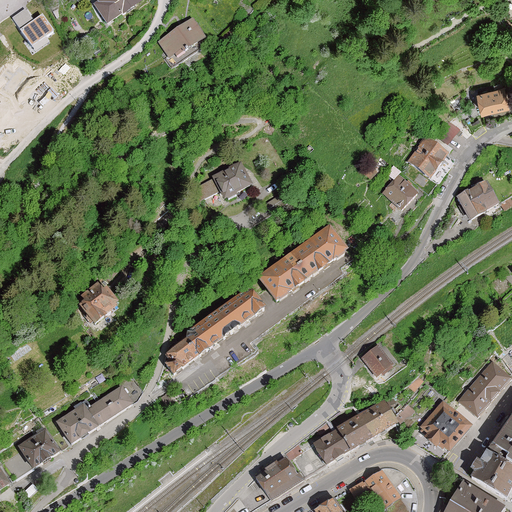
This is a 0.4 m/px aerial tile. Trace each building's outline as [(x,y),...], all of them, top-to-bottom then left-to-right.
[(143,0),(96,0),(99,3),(95,6),(107,25),(143,0)] [(21,32),(34,23),(25,11),(13,19),(21,32)] [(34,23),(21,32),(35,53),(49,43),(46,38),(53,33),(42,17),(34,23)] [(204,40),(192,22),(160,42),(165,50),(169,47),(173,53),(164,59),(171,70),(206,47),(202,41),(204,40)] [(0,84),(11,93),(27,73),(12,62),(0,76),(0,84)] [(41,79),(23,99),(33,109),(52,89),(41,79)] [(496,89),(478,93),(482,111),(508,105),(507,99),(511,98),(511,96),(509,92),(506,93),(504,87),(502,87),(501,83),(495,84),(496,89)] [(14,109),(5,118),(14,126),(22,117),(14,109)] [(445,121),(434,134),(446,145),(458,131),(445,121)] [(446,157),(427,142),(410,164),(430,179),(438,185),(454,164),(454,162),(446,157)] [(241,163),(213,177),(214,178),(190,190),(197,202),(220,191),(224,200),(227,198),(228,199),(236,195),(235,194),(252,185),(241,163)] [(390,183),(393,185),(399,178),(398,177),(399,175),(394,169),(388,175),(393,180),(390,183)] [(419,174),(415,181),(424,187),(428,180),(419,174)] [(417,195),(399,178),(393,185),(383,194),(393,203),(397,208),(402,212),(417,195)] [(472,193),(459,200),(463,206),(459,208),(462,212),(465,210),(471,220),(483,213),(498,204),(487,184),(472,193)] [(285,192),(264,205),(270,214),(291,202),(285,192)] [(511,204),(509,199),(500,204),(504,210),(511,205),(511,204)] [(167,210),(163,206),(165,204),(160,200),(155,204),(157,207),(144,219),(151,226),(167,210)] [(451,215),(445,225),(450,229),(457,219),(451,215)] [(345,253),(329,231),(260,281),(276,303),(288,294),(294,289),(326,266),(333,261),(334,261),(345,253)] [(353,235),(347,239),(353,246),(358,242),(353,235)] [(98,283),(81,297),(84,300),(78,305),(94,325),(107,315),(106,314),(117,305),(116,304),(118,302),(107,288),(104,290),(98,283)] [(264,309),(249,288),(188,333),(191,337),(166,355),(170,361),(166,365),(174,376),(193,362),(218,344),(250,320),(264,309)] [(379,345),(362,358),(377,377),(382,373),(383,375),(393,368),(391,366),(393,364),(379,345)] [(511,378),(493,362),(458,402),(478,419),(511,378)] [(102,374),(95,378),(99,384),(105,380),(102,374)] [(119,388),(131,406),(137,402),(142,392),(133,379),(119,388)] [(131,406),(119,388),(87,410),(83,405),(56,423),(71,446),(98,428),(99,427),(104,424),(127,409),(131,406)] [(472,424),(443,400),(420,427),(428,433),(425,437),(436,447),(439,443),(449,451),(472,424)] [(395,423),(382,401),(359,415),(336,429),(350,451),(376,435),(395,423)] [(511,417),(492,446),(490,450),(511,465),(511,417)] [(350,451),(336,429),(334,430),(313,443),(315,446),(293,459),(300,471),(305,479),(324,467),(327,465),(350,451)] [(59,453),(44,430),(17,449),(20,453),(32,471),(59,453)] [(15,482),(32,471),(20,453),(3,464),(15,482)] [(511,468),(488,453),(480,464),(477,462),(472,470),(476,472),(472,479),(506,500),(511,488),(511,468)] [(256,478),(271,501),(305,479),(300,471),(297,473),(287,458),(278,463),(277,461),(265,468),(267,471),(256,478)] [(0,489),(9,484),(0,468),(0,489)] [(381,469),(395,489),(407,477),(402,472),(396,470),(390,468),(385,468),(381,469)] [(381,469),(365,481),(366,482),(371,490),(385,510),(401,498),(395,489),(381,469)] [(371,490),(366,482),(364,483),(363,481),(350,490),(356,499),(371,490)] [(501,511),(504,508),(464,483),(449,509),(444,506),(440,511),(501,511)] [(33,484),(24,492),(28,497),(37,489),(33,484)] [(343,511),(333,497),(314,510),(315,511),(343,511)] [(382,511),(410,511),(401,498),(385,510),(382,511)]
